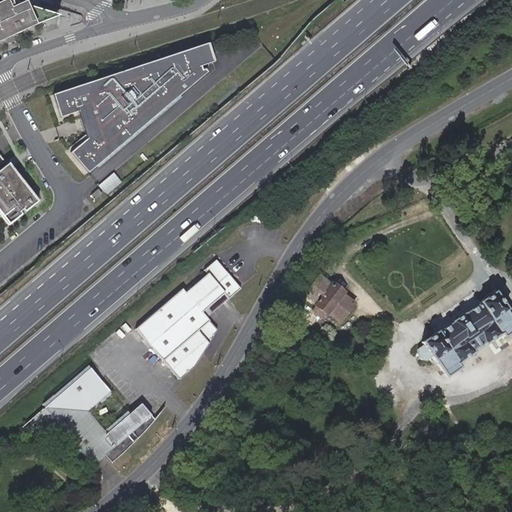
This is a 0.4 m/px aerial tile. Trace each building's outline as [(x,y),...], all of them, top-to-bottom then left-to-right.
[(0,0),(0,38),(57,12),(13,0),(0,0)] [(204,42),(51,95),(59,118),(75,112),(85,139),(70,152),(87,173),(201,73),(198,69),(197,69),(196,66),(210,61),(204,42)] [(0,222),(3,226),(30,205),(1,168),(0,168),(0,222)] [(116,173),(100,184),(106,194),(122,183),(116,173)] [(94,200),(101,193),(98,189),(91,195),(94,200)] [(223,293),(229,300),(240,290),(216,262),(205,271),(208,274),(185,295),(181,290),(136,330),(179,380),(194,367),(216,330),(207,319),(201,313),(223,293)] [(319,277),(306,295),(320,304),(314,313),(325,320),(331,312),(342,320),(355,303),(343,294),(345,292),(334,284),(332,287),(319,277)] [(434,359),(435,361),(437,361),(448,377),(462,367),(461,365),(475,355),(474,353),(487,344),(489,346),(503,336),(504,338),(511,332),(511,318),(509,314),(508,312),(509,311),(496,291),(480,301),(482,304),(467,314),(465,312),(453,320),(454,323),(440,332),(438,330),(422,341),(425,345),(434,359)] [(207,319),(229,300),(223,293),(201,313),(207,319)] [(427,363),(434,359),(425,345),(417,350),(415,355),(420,363),(427,363)] [(64,432),(94,466),(105,456),(111,463),(137,439),(153,420),(140,405),(108,433),(89,411),(110,392),(90,370),(44,409),(33,419),(40,426),(47,425),(53,420),(64,432)] [(459,499),(453,495),(447,506),(458,511),(482,511),(483,511),(476,508),(479,503),(462,494),(459,499)]
